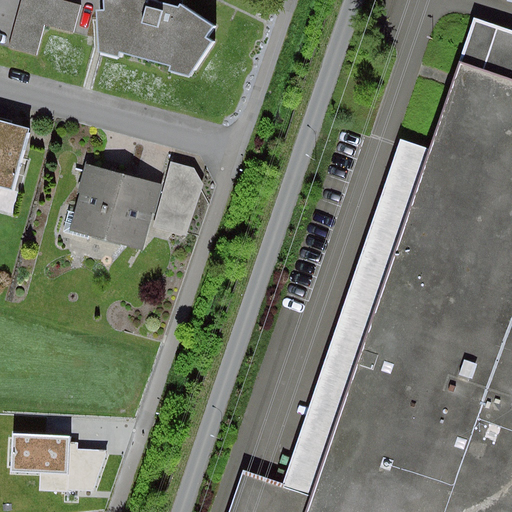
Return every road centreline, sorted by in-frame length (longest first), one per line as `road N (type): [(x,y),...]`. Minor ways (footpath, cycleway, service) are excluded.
road 1 (residential): [(351,0),(181,511)]
road 2 (unknown): [(422,0),(276,453)]
road 3 (residential): [(109,511),(237,148)]
road 4 (residential): [(237,148),(0,86)]
road 5 (residential): [(237,148),(288,0)]
